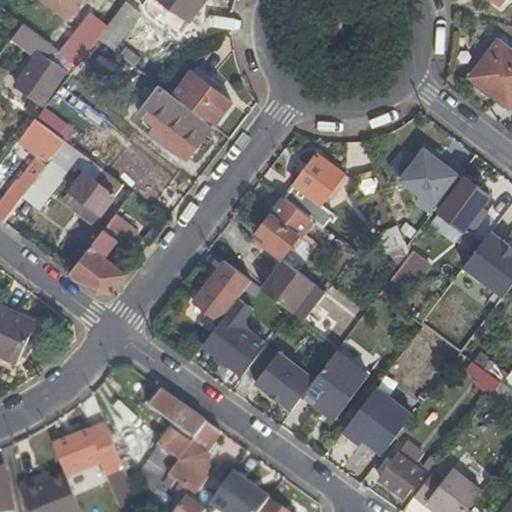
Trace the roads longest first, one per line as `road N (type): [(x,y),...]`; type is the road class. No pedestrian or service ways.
road 1 (residential): [(114,333),(355,508)]
road 2 (residential): [(286,104),(114,333)]
road 3 (residential): [(286,104),(342,124),(372,120),(419,84)]
road 4 (residential): [(114,333),(68,385),(0,425)]
road 5 (residential): [(114,333),(0,246)]
